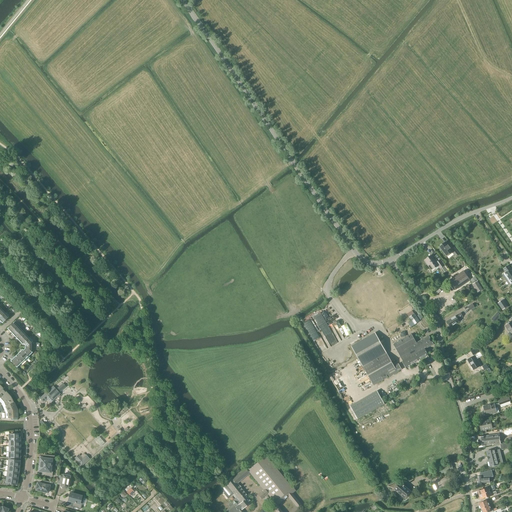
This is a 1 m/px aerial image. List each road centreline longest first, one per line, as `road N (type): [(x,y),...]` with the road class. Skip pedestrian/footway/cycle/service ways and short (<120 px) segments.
road 1 (unclassified): [(391,259),(360,258),(183,0)]
road 2 (residential): [(473,511),(466,427),(437,322),(391,259)]
road 3 (residential): [(22,497),(29,412),(0,370)]
road 4 (unclassified): [(511,197),(391,259)]
